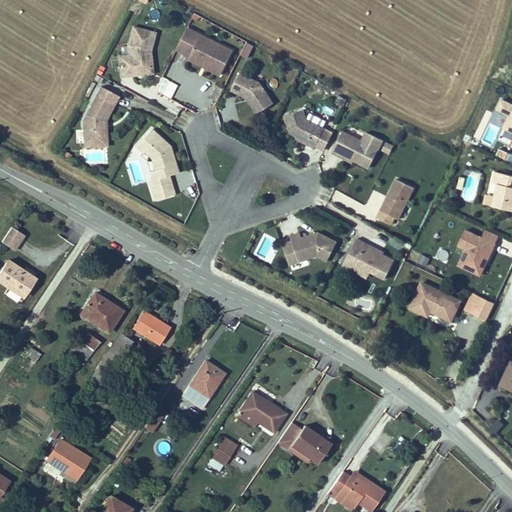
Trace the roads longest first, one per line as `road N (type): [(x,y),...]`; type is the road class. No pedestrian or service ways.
road 1 (tertiary): [(193,275),(382,377),(447,427)]
road 2 (residential): [(222,224),(295,204),(309,188),(205,135),(192,137)]
road 3 (tertiary): [(0,168),(193,275)]
road 4 (unknown): [(274,316),(163,478)]
road 5 (unknown): [(0,365),(95,221)]
road 6 (residential): [(447,427),(511,293)]
road 7 (unknown): [(400,391),(313,511)]
